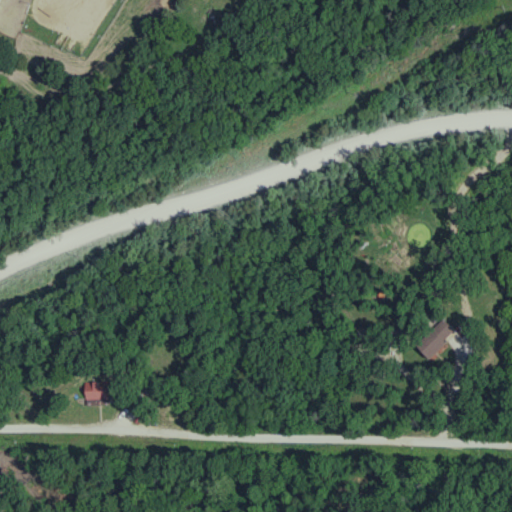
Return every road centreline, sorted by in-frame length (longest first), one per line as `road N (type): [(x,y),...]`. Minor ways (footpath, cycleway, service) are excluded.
road 1 (residential): [(0,277),(85,235),(368,141),(511,120)]
road 2 (residential): [(511,451),(0,434)]
